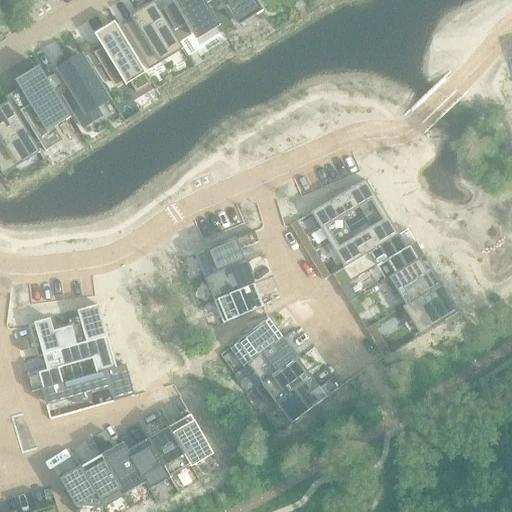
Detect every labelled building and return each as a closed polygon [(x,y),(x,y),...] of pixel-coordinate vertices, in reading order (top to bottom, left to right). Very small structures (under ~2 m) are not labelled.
[(171,0),(173,3),(162,9),(175,30),(186,23),(193,35),(196,40),(220,26),(217,20),(204,0),(171,0)] [(255,0),(223,0),(239,26),(263,11),(255,0)] [(124,24),(121,26),(148,70),(151,69),(148,64),(180,44),(157,6),(154,1),(130,16),(133,21),(125,26),(124,24)] [(102,47),(93,53),(110,81),(119,76),(124,83),(129,80),(137,93),(151,84),(145,74),(146,73),(115,22),(94,34),(102,47)] [(80,56),(59,69),(73,91),(63,97),(77,119),(86,114),(107,101),(80,56)] [(20,89),(10,95),(45,152),(63,141),(54,126),(50,119),(64,111),(68,118),(65,119),(66,121),(70,118),(44,74),(20,89)] [(8,101),(0,106),(0,171),(2,175),(4,174),(40,152),(37,147),(12,106),(8,101)] [(366,180),(314,211),(331,238),(348,228),(340,215),(357,205),(365,218),(382,208),(366,180)] [(348,228),(331,238),(347,266),(399,235),(382,208),(365,218),(373,231),(356,241),(348,228)] [(347,266),(337,272),(345,285),(371,269),(379,282),(394,273),(395,275),(418,261),(409,246),(408,247),(401,234),(399,235),(347,266)] [(245,235),(195,256),(205,279),(245,262),(240,249),(249,246),(245,235)] [(305,235),(298,239),(307,253),(314,249),(305,235)] [(314,249),(307,253),(315,267),(322,262),(314,249)] [(395,275),(381,283),(382,284),(384,283),(393,298),(399,295),(400,298),(404,305),(405,306),(407,305),(441,284),(431,268),(430,268),(426,271),(419,260),(418,261),(395,275)] [(245,262),(205,279),(214,301),(254,285),(245,262)] [(441,284),(407,305),(424,333),(458,313),(441,284)] [(254,285),(214,301),(223,323),(263,307),(254,285)] [(356,298),(349,302),(357,316),(365,311),(356,298)] [(50,319),(29,325),(33,339),(33,340),(34,341),(36,342),(38,342),(39,342),(43,356),(108,338),(99,305),(77,311),(81,324),(53,332),(50,319)] [(264,323),(234,346),(248,365),(283,339),(279,334),(269,320),(264,323)] [(41,368),(26,372),(27,377),(31,392),(41,389),(63,383),(59,369),(92,359),(96,374),(116,368),(108,338),(43,356),(38,357),(41,368)] [(283,339),(248,365),(262,384),(297,358),(283,339)] [(382,339),(374,344),(383,358),(391,353),(382,339)] [(297,358),(262,384),(276,403),(311,377),(297,358)] [(63,383),(41,389),(46,406),(72,399),(72,403),(91,403),(91,393),(104,390),(106,389),(114,402),(134,396),(125,365),(116,368),(96,374),(63,383)] [(335,376),(326,383),(333,393),(342,386),(335,376)] [(311,377),(276,403),(291,424),(326,398),(311,377)] [(168,428),(190,466),(212,453),(190,415),(168,428)] [(168,428),(148,440),(170,478),(190,466),(168,428)] [(147,439),(127,451),(145,481),(144,482),(148,490),(170,478),(148,440),(147,439)] [(123,443),(101,456),(123,494),(145,481),(127,451),(123,443)] [(101,456),(81,468),(103,506),(123,494),(101,456)] [(91,511),(103,506),(81,468),(60,480),(78,511),(91,511)]
